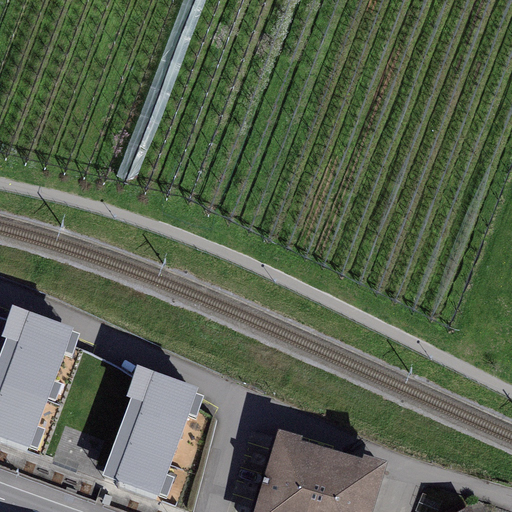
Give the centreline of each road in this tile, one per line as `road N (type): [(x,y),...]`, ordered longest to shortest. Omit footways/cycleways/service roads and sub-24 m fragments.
road 1 (residential): [(254,398),(0,283)]
road 2 (residential): [(254,398),(511,495)]
road 3 (residential): [(214,511),(254,398)]
